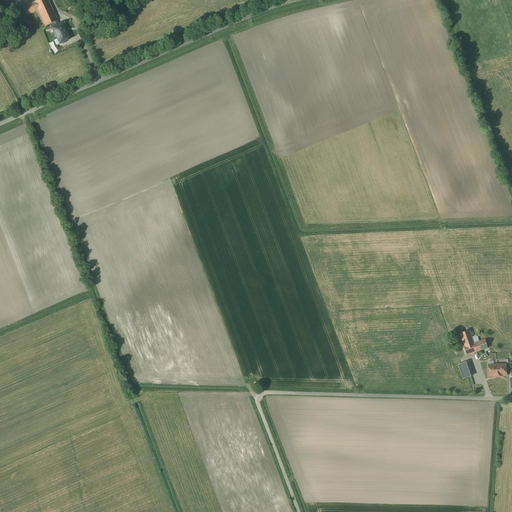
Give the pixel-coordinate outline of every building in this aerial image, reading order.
[(48,0),(30,0),(23,3),(27,13),(38,8),(45,24),(57,19),(48,0)] [(65,27),(62,21),(52,25),(55,31),(65,27)] [(68,33),(65,27),(55,31),(57,37),(68,33)] [(468,331),(458,334),(466,356),(486,349),(483,340),(473,344),(468,331)] [(462,378),(470,375),(465,360),(456,363),(462,378)] [(505,366),(487,366),(488,378),(505,377),(505,366)]
